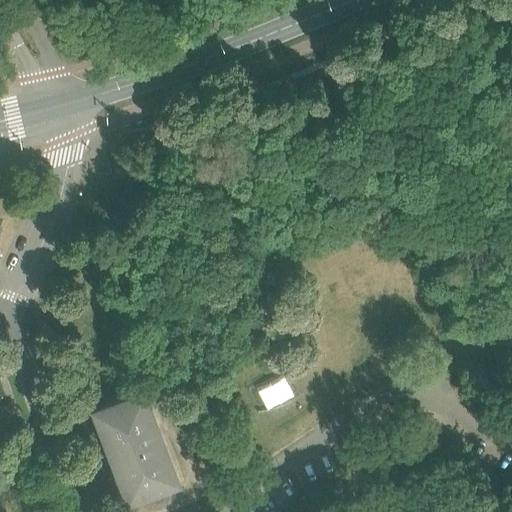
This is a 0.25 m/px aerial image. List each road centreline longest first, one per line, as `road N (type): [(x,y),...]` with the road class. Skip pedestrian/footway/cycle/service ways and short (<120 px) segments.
road 1 (residential): [(211,511),(511,309)]
road 2 (secondary): [(51,108),(194,63),(351,0)]
road 3 (residential): [(1,319),(66,168),(51,108)]
road 4 (residential): [(79,511),(1,319)]
